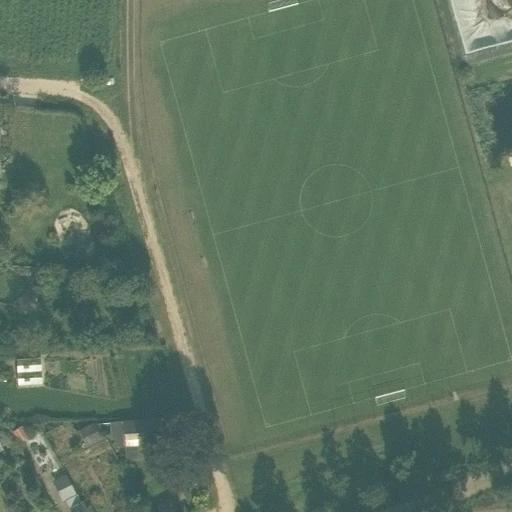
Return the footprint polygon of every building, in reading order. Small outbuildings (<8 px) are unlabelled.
[(169,420),(123,423),(110,423),(111,441),(117,441),(117,448),(125,448),(171,444),(169,420)] [(101,441),(94,426),(93,424),(78,431),(86,448),(101,441)] [(63,503),(66,501),(75,496),(66,476),(53,483),(63,503)] [(158,511),(174,511),(169,500),(156,507),(158,511)] [(82,502),(70,508),(68,509),(69,511),(92,511),(89,506),(85,508),(82,502)]
